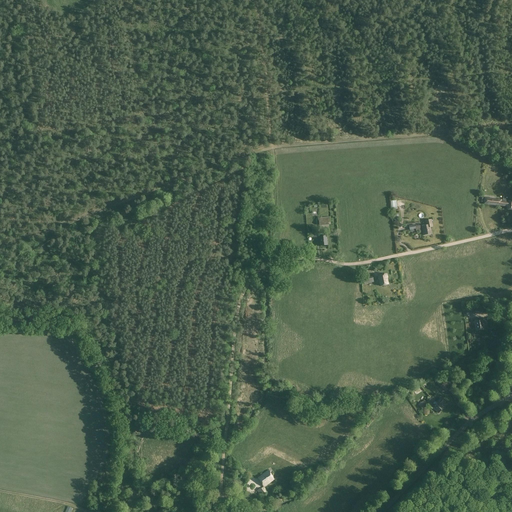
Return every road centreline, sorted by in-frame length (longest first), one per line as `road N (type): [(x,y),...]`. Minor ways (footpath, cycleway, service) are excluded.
road 1 (track): [(511,125),(274,146),(0,249)]
road 2 (track): [(270,511),(220,494),(235,321),(250,275),(273,260),(354,263),(416,251)]
road 3 (unclassified): [(382,511),(468,421),(511,395)]
